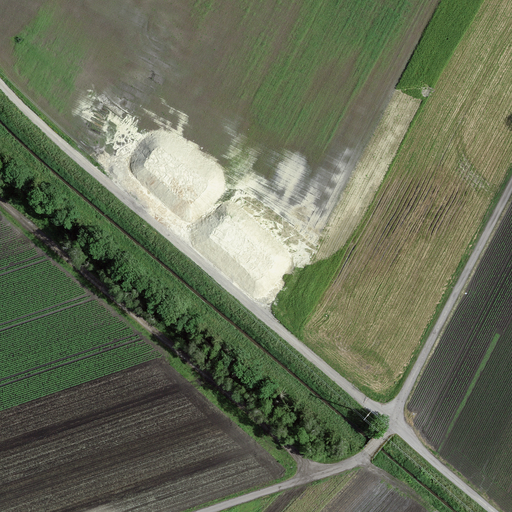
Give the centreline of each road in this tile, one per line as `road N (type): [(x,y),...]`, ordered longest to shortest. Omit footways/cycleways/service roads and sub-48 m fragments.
road 1 (track): [(0,79),(60,143),(493,511)]
road 2 (track): [(0,183),(317,474)]
road 3 (track): [(317,474),(363,457),(386,430),(511,196)]
